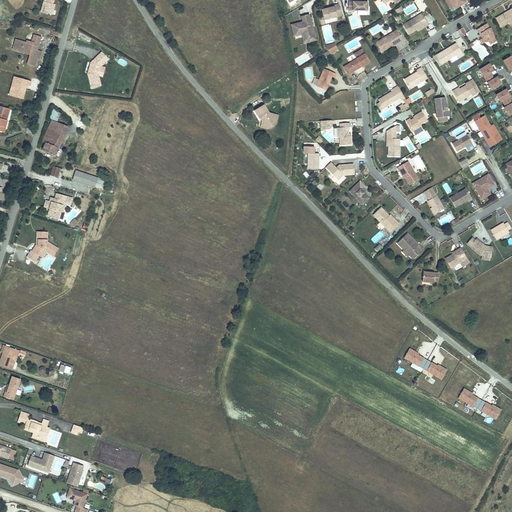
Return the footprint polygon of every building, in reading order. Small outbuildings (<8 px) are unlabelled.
[(52,15),(55,6),(53,5),(52,2),(53,2),(52,0),(44,0),(41,12),(52,15)] [(465,0),(449,0),(455,9),(459,7),(459,5),(462,3),(463,4),(466,2),(465,0)] [(369,10),(369,1),(362,1),(362,3),(360,3),(360,1),(350,1),(350,8),(348,8),(348,10),(350,10),(369,10)] [(325,20),(343,16),(339,4),(335,5),(335,6),(330,7),(330,9),(328,9),(328,8),(322,10),(324,16),(325,20)] [(503,13),(494,18),(500,26),(507,21),(508,23),(511,20),(511,5),(510,6),(511,8),(507,10),(508,12),(504,14),(503,13)] [(308,40),(316,38),(313,27),(312,28),(311,26),(313,25),(310,15),(302,17),(303,22),(292,25),(295,37),(302,35),(306,34),(308,40)] [(387,15),(380,19),(383,23),(388,21),(387,19),(389,17),(387,15)] [(402,26),(408,35),(424,26),(425,27),(429,25),(424,17),(420,20),(418,16),(402,26)] [(485,23),(476,29),(479,34),(480,33),(485,42),(486,41),(492,37),(493,37),(485,23)] [(397,30),(375,44),(381,53),(395,44),(397,45),(404,41),(397,30)] [(14,40),(12,46),(17,48),(16,51),(21,52),(22,50),(30,52),(26,65),(32,66),(34,59),(38,60),(40,54),(36,52),(41,36),(34,34),(31,44),(14,40)] [(79,34),(78,40),(90,43),(92,37),(79,34)] [(317,40),(316,38),(308,40),(306,34),(302,35),(305,43),(317,40)] [(450,49),(435,58),(440,66),(455,58),(456,60),(462,57),(458,50),(452,54),(450,49)] [(357,60),(344,68),(348,76),(369,63),(361,51),(354,55),(357,60)] [(100,67),(100,66),(107,59),(101,52),(90,63),(89,66),(90,66),(89,71),(87,71),(87,74),(90,88),(99,86),(97,77),(97,76),(100,67)] [(509,70),(511,67),(511,59),(511,60),(510,57),(503,60),(509,70)] [(491,89),(500,83),(496,77),(493,79),(489,73),(492,71),(488,64),(479,70),(491,89)] [(324,69),(317,88),(327,91),(332,79),(334,80),(336,74),(324,69)] [(417,73),(404,81),(410,90),(427,79),(421,69),(416,72),(417,73)] [(14,76),(8,95),(23,99),(26,86),(30,87),(31,81),(14,76)] [(465,87),(452,95),(457,103),(470,95),(471,97),(479,92),(472,81),(464,86),(465,87)] [(391,93),(379,101),(381,104),(384,110),(400,99),(402,102),(405,100),(397,88),(390,92),(391,93)] [(425,93),(428,97),(435,92),(431,88),(425,93)] [(504,104),(510,100),(508,97),(509,96),(505,89),(496,95),(500,101),(502,100),(504,104)] [(321,102),(313,93),(311,95),(318,104),(321,102)] [(444,97),(434,98),(437,118),(449,116),(449,110),(448,111),(446,103),(445,103),(444,97)] [(0,131),(4,132),(10,109),(0,105),(0,131)] [(261,123),(260,126),(269,128),(273,116),(267,114),(262,106),(253,111),(258,120),(259,119),(261,121),(261,123)] [(58,122),(60,112),(53,110),(50,120),(58,122)] [(420,125),(427,121),(421,112),(414,117),(415,118),(413,119),(410,121),(410,120),(406,122),(412,132),(421,127),(420,125)] [(483,115),(474,120),(486,139),(490,136),(495,143),(502,139),(497,132),(495,134),(490,125),(483,115)] [(52,120),(48,129),(63,136),(66,131),(59,128),(60,124),(52,120)] [(333,127),(333,121),(322,122),(322,131),(330,130),(330,127),(333,127)] [(351,124),(340,124),(341,129),(338,130),(338,137),(341,137),(341,147),(352,147),(352,137),(350,137),(350,129),(351,129),(351,124)] [(63,136),(48,129),(41,142),(45,144),(42,151),(54,156),(63,136)] [(427,134),(418,138),(420,144),(429,140),(427,134)] [(468,134),(451,144),(456,152),(471,143),(469,139),(471,138),(468,134)] [(396,135),(386,135),(387,140),(388,140),(389,157),(399,157),(399,140),(396,140),(396,135)] [(490,136),(486,139),(490,146),(495,143),(490,136)] [(316,149),(305,148),(305,155),(310,155),(309,170),(319,171),(320,155),(315,155),(316,149)] [(465,159),(459,163),(461,166),(462,169),(465,167),(469,165),(465,159)] [(406,162),(395,169),(398,173),(400,172),(409,186),(418,181),(406,162)] [(331,163),(326,169),(338,181),(344,176),(354,175),(353,166),(339,167),(337,169),(331,163)] [(53,167),(50,175),(57,178),(60,170),(53,167)] [(93,187),(96,177),(74,170),(71,180),(93,187)] [(306,171),(301,176),(305,181),(310,176),(306,171)] [(490,188),(494,185),(488,174),(484,176),(484,181),(481,182),(477,181),(473,183),(482,199),(490,194),(488,189),(487,187),(489,186),(490,188)] [(360,183),(350,193),(363,206),(370,199),(363,192),(366,189),(360,183)] [(447,183),(443,185),(447,194),(451,192),(447,183)] [(428,201),(427,202),(435,214),(444,209),(436,196),(431,188),(423,193),(428,201)] [(456,207),(468,200),(469,201),(472,199),(466,188),(450,198),(456,207)] [(53,202),(51,208),(48,216),(58,220),(61,212),(63,213),(66,204),(71,206),(73,199),(58,194),(56,199),(55,203),(53,202)] [(48,207),(51,208),(53,202),(55,203),(56,199),(51,197),(48,207)] [(382,208),(374,216),(392,233),(400,224),(396,220),(395,221),(390,216),(382,208)] [(74,227),(78,222),(73,218),(69,223),(74,227)] [(503,222),(491,230),(496,239),(509,232),(507,230),(511,228),(507,222),(504,224),(503,222)] [(52,245),(45,241),(46,231),(40,231),(40,234),(35,234),(35,238),(37,238),(37,243),(36,244),(35,244),(31,250),(30,249),(25,256),(33,261),(37,254),(36,254),(40,247),(44,250),(48,253),(52,245)] [(372,239),(376,243),(384,235),(379,231),(372,239)] [(407,234),(397,244),(404,251),(408,255),(412,258),(414,256),(416,257),(423,249),(407,234)] [(472,237),(466,244),(480,255),(491,256),(492,249),(484,248),(485,245),(476,239),(475,240),(472,237)] [(378,253),(383,247),(378,244),(374,250),(378,253)] [(40,257),(44,250),(40,247),(36,254),(37,254),(40,257)] [(459,251),(445,259),(451,268),(468,258),(462,247),(458,250),(459,251)] [(439,281),(439,272),(431,272),(431,273),(428,272),(424,271),(423,281),(435,282),(435,281),(439,281)] [(10,362),(15,348),(6,345),(0,360),(0,363),(12,367),(13,363),(10,362)] [(511,346),(501,353),(506,361),(511,357),(511,346)] [(428,360),(419,355),(416,354),(417,352),(409,348),(404,358),(423,369),(428,360)] [(441,379),(447,370),(440,366),(440,367),(437,366),(428,360),(423,369),(441,379)] [(60,365),(59,373),(70,374),(71,366),(60,365)] [(6,392),(5,392),(4,396),(13,400),(21,379),(12,376),(9,385),(6,392)] [(477,408),(482,400),(473,395),(470,393),(471,392),(464,388),(458,398),(477,408)] [(492,406),(482,400),(477,408),(496,419),(501,410),(496,406),(495,407),(492,406)] [(22,411),(20,417),(22,418),(20,422),(26,424),(24,429),(34,432),(33,435),(38,437),(39,435),(43,437),(47,426),(42,425),(43,424),(38,422),(37,423),(35,422),(36,420),(31,418),(30,420),(27,419),(29,414),(22,411)] [(74,425),(71,434),(77,435),(80,427),(74,425)] [(49,427),(47,426),(43,437),(41,440),(44,442),(49,427)] [(0,455),(10,459),(14,450),(0,445),(0,455)] [(50,474),(56,457),(47,453),(44,461),(33,456),(29,466),(50,474)] [(78,486),(84,466),(74,462),(67,482),(78,486)] [(23,477),(20,471),(0,463),(0,474),(9,478),(11,477),(12,479),(15,486),(21,483),(23,477)] [(84,510),(89,496),(71,489),(70,494),(73,495),(71,500),(76,502),(75,506),(78,508),(77,511),(86,511),(87,510),(84,510)] [(57,492),(52,495),(56,504),(61,501),(57,492)]
